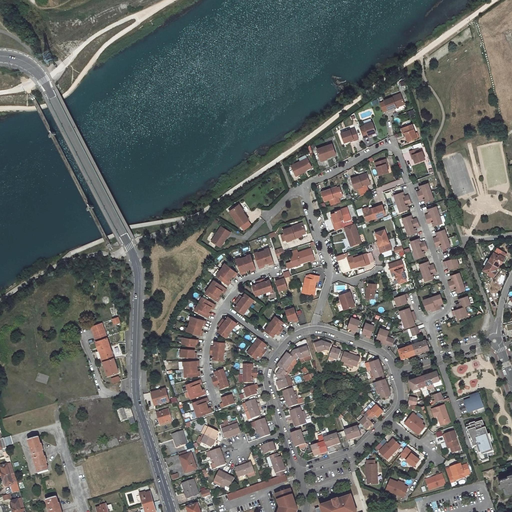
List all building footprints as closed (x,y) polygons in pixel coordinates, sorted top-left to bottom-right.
[(392,99),(384,102),(387,111),(396,108),(395,107),(398,106),(399,106),(404,104),(400,95),(392,98),(392,99)] [(363,128),(358,130),(362,141),(367,139),(367,138),(370,137),(374,135),(371,125),(363,128)] [(411,125),(402,129),(404,134),(408,142),(417,138),(416,138),(418,137),(416,133),(415,134),(411,125)] [(353,131),(339,136),(343,145),(349,143),(352,142),(352,143),(357,141),(353,131)] [(315,152),(318,161),(325,159),(325,161),(334,157),(331,147),(315,152)] [(417,149),(409,152),(411,156),(412,156),(413,159),(415,164),(425,160),(422,152),(419,153),(417,149)] [(306,160),(290,166),(293,177),(303,173),(302,172),(310,169),(306,160)] [(385,160),(375,164),(379,176),(388,173),(387,169),(386,165),(387,165),(385,160)] [(358,178),(351,180),(355,191),(370,185),(367,176),(359,179),(358,178)] [(432,193),(429,184),(420,187),(421,192),(417,193),(419,198),(432,193)] [(330,190),(321,193),(324,202),(329,200),(331,206),(340,203),(338,198),(342,197),(341,193),(339,192),(338,188),(336,189),(330,191),(330,190)] [(403,193),(394,196),(397,205),(411,201),(409,196),(405,198),(403,193)] [(432,193),(419,198),(421,202),(424,201),(426,205),(435,202),(432,193)] [(410,211),(408,207),(412,205),(411,201),(397,205),(400,214),(410,211)] [(382,205),(372,209),(373,210),(364,214),(367,222),(386,215),(382,205)] [(239,228),(248,221),(242,213),(241,214),(236,207),(229,213),(239,228)] [(333,224),(335,231),(343,229),(340,221),(343,220),(343,222),(351,220),(347,208),(335,212),(335,214),(331,215),(332,219),(334,223),(333,224)] [(427,221),(440,216),(437,208),(428,211),(429,215),(426,216),(427,221)] [(412,216),(403,220),(406,228),(419,224),(418,219),(413,221),(412,216)] [(440,216),(427,221),(429,225),(433,224),(434,229),(443,225),(440,216)] [(291,228),(283,231),(284,235),(280,236),(283,242),(286,241),(286,242),(296,239),(296,237),(301,235),(305,234),(302,224),(290,227),(291,228)] [(354,224),(344,228),(349,241),(350,240),(352,246),(361,243),(354,224)] [(419,224),(406,228),(409,237),(418,234),(417,230),(421,228),(419,224)] [(222,227),(212,241),(220,247),(224,241),(225,242),(229,236),(229,237),(232,233),(222,227)] [(384,230),(375,233),(378,242),(380,242),(381,245),(378,246),(380,253),(391,249),(389,242),(389,243),(384,230)] [(436,234),(438,239),(434,240),(436,244),(448,240),(445,231),(436,234)] [(420,240),(411,243),(415,252),(427,247),(426,243),(422,244),(420,240)] [(443,252),(452,248),(448,240),(436,244),(437,249),(441,247),(443,252)] [(511,244),(503,252),(506,255),(511,249),(511,244)] [(418,261),(427,258),(425,253),(429,252),(427,247),(415,252),(418,261)] [(262,252),(266,264),(269,263),(270,265),(275,264),(270,248),(265,250),(266,251),(262,252)] [(311,248),(292,255),(290,259),(292,263),(294,262),(296,266),(300,265),(299,263),(302,262),(302,263),(310,261),(311,262),(315,260),(311,248)] [(496,271),(494,270),(499,262),(501,263),(504,257),(499,254),(500,252),(495,249),(483,269),(488,272),(487,274),(492,277),(496,271)] [(254,254),(258,263),(260,269),(265,267),(264,265),(266,264),(262,252),(259,253),(258,252),(254,254)] [(256,270),(251,255),(247,256),(248,257),(244,258),(245,262),(248,270),(251,270),(251,272),(256,270)] [(353,257),(347,259),(351,268),(356,266),(357,267),(362,266),(363,267),(370,265),(366,255),(358,257),(354,259),(353,257)] [(240,266),(243,275),(246,273),(245,271),(248,270),(245,262),(244,258),(241,259),(241,258),(237,260),(240,266)] [(450,270),(460,266),(457,258),(444,263),(446,267),(448,266),(450,270)] [(402,262),(389,267),(391,271),(395,270),(396,273),(397,278),(398,281),(400,286),(408,283),(403,271),(405,270),(402,262)] [(239,273),(226,263),(223,266),(224,267),(222,270),(232,278),(233,276),(235,278),(239,273)] [(420,266),(423,275),(436,270),(434,266),(430,267),(429,263),(420,266)] [(217,276),(225,282),(229,285),(232,281),(230,280),(232,278),(222,270),(217,276)] [(436,270),(423,275),(426,284),(435,281),(434,276),(438,275),(436,270)] [(460,274),(451,277),(452,281),(454,281),(455,285),(463,282),(460,274)] [(319,277),(311,275),(310,279),(306,278),(303,293),(314,295),(315,288),(316,281),(318,281),(319,277)] [(279,292),(288,289),(284,276),(279,278),(280,281),(275,282),(279,292)] [(261,281),(265,294),(274,291),(270,281),(266,282),(265,279),(261,281)] [(228,289),(215,280),(211,286),(221,294),(223,292),(225,293),(228,289)] [(265,294),(261,281),(256,282),(257,285),(253,287),(256,297),(265,294)] [(457,295),(466,291),(463,282),(455,285),(457,289),(456,290),(457,295)] [(376,284),(368,284),(368,288),(367,288),(366,298),(374,299),(375,294),(375,288),(376,288),(376,284)] [(206,293),(213,298),(218,302),(221,297),(220,296),(221,294),(211,286),(206,293)] [(351,292),(340,296),(342,304),(344,304),(346,310),(355,307),(351,292)] [(239,299),(250,307),(255,300),(247,293),(244,297),(241,295),(239,299)] [(441,295),(432,298),(437,311),(441,309),(440,305),(444,304),(441,295)] [(395,300),(398,309),(408,305),(407,301),(409,299),(408,296),(397,299),(395,300)] [(204,306),(210,310),(212,308),(214,309),(216,305),(211,302),(203,297),(199,303),(204,306)] [(466,308),(471,306),(468,297),(459,300),(461,304),(456,306),(458,311),(466,308)] [(423,301),(427,311),(431,310),(432,313),(437,311),(432,298),(423,301)] [(235,309),(244,315),(250,307),(239,299),(236,303),(238,305),(235,309)] [(195,310),(203,315),(208,318),(211,313),(209,312),(210,310),(204,306),(199,303),(195,310)] [(468,317),(466,308),(458,311),(452,313),(454,317),(457,316),(458,321),(468,317)] [(299,322),(295,309),(286,312),(289,322),(294,321),(295,324),(299,322)] [(411,313),(410,309),(399,312),(402,321),(416,317),(414,312),(411,313)] [(190,324),(202,328),(203,325),(205,326),(207,321),(201,319),(191,316),(190,320),(191,320),(190,324)] [(114,325),(120,323),(118,317),(111,319),(114,325)] [(239,324),(230,317),(227,321),(225,319),(222,323),(227,327),(229,328),(233,331),(239,324)] [(286,324),(277,317),(271,324),(282,333),(285,329),(283,327),(286,324)] [(355,334),(360,321),(351,317),(348,328),(352,329),(351,332),(355,334)] [(416,317),(402,321),(405,330),(415,326),(414,322),(417,321),(416,317)] [(227,339),(233,331),(229,328),(227,327),(222,323),(219,326),(222,328),(219,332),(227,339)] [(362,333),(367,334),(367,335),(366,338),(370,339),(375,326),(366,323),(362,333)] [(102,324),(91,327),(108,376),(118,372),(102,324)] [(202,328),(190,324),(189,327),(188,327),(187,331),(202,336),(203,331),(201,330),(202,328)] [(271,324),(266,332),(274,338),(277,335),(279,337),(282,333),(271,324)] [(411,329),(413,337),(420,334),(418,327),(411,329)] [(381,328),(377,338),(382,340),(380,343),(385,344),(387,338),(390,331),(381,328)] [(182,345),(195,347),(195,344),(197,345),(198,340),(183,337),(182,341),(183,341),(182,345)] [(423,352),(431,349),(427,339),(420,342),(423,352)] [(260,340),(254,347),(259,351),(260,352),(265,356),(268,352),(265,350),(268,346),(260,340)] [(423,352),(420,342),(416,343),(415,341),(412,342),(413,344),(416,354),(423,352)] [(226,343),(215,342),(215,347),(212,346),(211,351),(225,352),(225,353),(226,343)] [(318,355),(326,352),(330,353),(333,346),(329,345),(324,346),(323,343),(315,345),(318,355)] [(416,354),(413,344),(405,347),(409,357),(416,354)] [(334,346),(329,361),(334,363),(335,360),(338,361),(341,352),(337,350),(338,348),(334,346)] [(248,355),(257,361),(260,357),(262,359),(265,356),(259,351),(254,347),(248,355)] [(399,349),(402,359),(409,357),(405,347),(399,349)] [(308,348),(302,350),(300,351),(300,349),(294,351),(298,357),(302,356),(303,360),(311,357),(308,348)] [(194,350),(182,349),(182,352),(180,352),(180,357),(190,358),(196,358),(197,353),(194,353),(194,350)] [(225,352),(211,351),(210,356),(214,356),(213,361),(224,362),(225,353),(225,352)] [(291,366),(298,357),(294,351),(291,355),(289,354),(283,360),(291,366)] [(349,368),(354,354),(350,352),(349,355),(344,354),(341,362),(345,364),(344,367),(349,368)] [(357,369),(361,360),(356,358),(357,355),(354,354),(349,368),(353,370),(354,368),(357,369)] [(284,376),(291,366),(283,360),(278,367),(280,368),(275,374),(284,376)] [(370,363),(372,367),(369,368),(370,372),(382,368),(380,361),(379,360),(370,363)] [(199,361),(190,362),(183,362),(183,366),(184,366),(184,370),(197,369),(197,366),(199,366),(199,361)] [(243,374),(257,374),(257,369),(252,369),(252,364),(243,364),(243,374)] [(382,368),(370,372),(372,376),(375,375),(376,379),(383,377),(385,376),(382,368)] [(184,378),(193,377),(200,376),(199,371),(197,371),(197,369),(184,370),(185,373),(184,373),(184,378)] [(213,383),(226,379),(223,369),(214,372),(216,377),(212,378),(213,383)] [(431,373),(434,382),(441,380),(438,370),(431,373)] [(312,373),(303,376),(306,382),(314,379),(312,373)] [(423,375),(427,385),(434,382),(431,373),(423,375)] [(243,383),(252,383),(253,379),(257,379),(257,374),(243,374),(243,383)] [(284,376),(275,374),(278,384),(276,385),(279,392),(283,390),(288,389),(284,376)] [(416,378),(420,387),(427,385),(423,375),(416,378)] [(420,387),(416,378),(409,380),(413,390),(420,387)] [(219,386),(221,391),(230,387),(226,379),(213,383),(214,387),(219,386)] [(188,392),(200,388),(199,385),(202,384),(200,380),(186,384),(188,392)] [(377,383),(378,387),(376,388),(377,392),(389,387),(386,380),(384,380),(377,383)] [(249,387),(243,389),(247,398),(257,394),(255,390),(258,389),(257,385),(249,387)] [(382,399),(392,396),(389,387),(377,392),(379,396),(381,395),(382,399)] [(191,399),(199,396),(205,394),(204,390),(201,390),(200,388),(188,392),(191,399)] [(165,389),(151,392),(154,405),(169,401),(165,389)] [(287,401),(299,396),(298,392),(296,393),(294,389),(288,391),(284,392),(287,401)] [(479,393),(471,395),(473,399),(464,402),(468,413),(484,408),(479,393)] [(221,408),(231,405),(235,404),(232,394),(222,398),(223,403),(220,404),(221,408)] [(300,405),(298,401),(300,400),(299,396),(287,401),(289,409),(300,405)] [(200,400),(192,403),(194,410),(202,407),(206,406),(206,403),(208,402),(206,398),(200,400)] [(255,399),(245,402),(248,411),(261,406),(259,402),(256,403),(255,399)] [(364,411),(367,414),(369,411),(371,412),(377,406),(373,403),(364,411)] [(435,408),(432,409),(435,417),(438,416),(441,425),(451,422),(444,404),(435,408)] [(117,410),(120,422),(128,419),(130,425),(135,423),(129,406),(117,410)] [(202,407),(194,410),(197,417),(211,412),(210,407),(207,408),(206,406),(202,407)] [(261,406),(248,411),(251,418),(260,415),(259,411),(262,410),(261,406)] [(367,414),(372,419),(375,417),(378,419),(384,413),(377,406),(371,412),(369,411),(367,414)] [(167,409),(156,413),(160,425),(171,421),(167,409)] [(293,420),(306,416),(304,412),(302,413),(301,409),(291,412),(293,420)] [(365,418),(359,423),(361,425),(365,430),(366,431),(373,424),(370,422),(372,419),(367,414),(364,411),(361,414),(365,418)] [(414,414),(406,425),(420,436),(427,427),(423,425),(425,423),(414,414)] [(306,416),(293,420),(296,429),(306,425),(305,421),(307,420),(306,416)] [(256,425),(254,426),(255,430),(267,426),(264,418),(255,421),(256,425)] [(233,421),(228,423),(232,435),(241,433),(238,423),(234,424),(233,421)] [(478,452),(480,461),(482,460),(489,458),(489,456),(488,454),(493,453),(495,452),(486,429),(483,421),(476,424),(475,423),(469,425),(470,427),(467,429),(471,440),(472,440),(473,444),(471,444),(472,449),(475,448),(476,453),(478,452)] [(226,427),(221,429),(222,430),(225,438),(232,435),(228,423),(225,424),(226,427)] [(359,427),(351,430),(355,439),(362,437),(361,433),(365,430),(361,425),(359,427)] [(267,426),(255,430),(257,434),(260,433),(261,438),(270,435),(267,426)] [(205,430),(203,434),(214,440),(218,432),(209,427),(207,431),(205,430)] [(355,439),(351,430),(345,432),(346,437),(348,442),(355,439)] [(183,431),(173,435),(176,446),(186,443),(183,431)] [(302,431),(292,434),(294,441),(304,438),(303,434),(302,431)] [(453,452),(458,450),(452,432),(443,435),(445,441),(448,449),(451,447),(453,452)] [(203,439),(202,442),(211,447),(214,440),(203,434),(201,437),(203,439)] [(338,434),(331,436),(334,446),(341,444),(339,439),(338,434)] [(334,446),(331,436),(328,437),(324,439),(325,443),(327,449),(334,446)] [(4,439),(6,447),(14,445),(11,437),(4,439)] [(31,455),(32,459),(33,459),(38,473),(49,470),(38,437),(27,440),(32,455),(31,455)] [(9,456),(6,447),(4,439),(3,438),(1,439),(0,439),(0,451),(2,451),(4,457),(9,456)] [(306,445),(304,438),(294,441),(297,448),(300,447),(302,453),(305,454),(309,446),(306,445)] [(387,444),(379,452),(387,460),(400,446),(393,439),(390,442),(391,443),(388,445),(387,444)] [(273,441),(264,444),(265,448),(263,449),(264,454),(275,450),(273,441)] [(192,442),(185,444),(188,451),(194,448),(192,442)] [(318,445),(322,455),(328,453),(327,449),(325,443),(321,444),(318,445)] [(318,445),(311,447),(309,446),(305,454),(308,456),(313,454),(314,457),(322,455),(318,445)] [(220,448),(210,451),(211,456),(209,456),(210,461),(223,456),(220,448)] [(412,453),(405,448),(400,455),(407,460),(406,461),(415,467),(420,459),(415,456),(412,454),(412,453)] [(181,458),(180,458),(185,473),(197,469),(191,454),(187,455),(186,451),(179,453),(181,458)] [(277,453),(270,456),(274,466),(284,463),(281,456),(278,457),(277,453)] [(223,456),(210,461),(212,464),(214,464),(216,468),(225,464),(223,456)] [(367,465),(366,465),(366,468),(367,468),(368,480),(368,484),(378,484),(377,464),(374,464),(374,461),(367,461),(367,465)] [(246,462),(242,463),(246,474),(254,471),(251,462),(246,464),(246,462)] [(242,463),(238,464),(239,467),(235,468),(238,477),(246,474),(242,463)] [(284,463),(274,466),(278,477),(285,475),(283,470),(286,469),(284,463)] [(1,467),(2,470),(0,470),(2,477),(14,474),(11,464),(1,467)] [(457,465),(451,467),(454,476),(460,474),(461,477),(465,476),(471,474),(467,464),(462,466),(458,468),(457,465)] [(219,471),(214,481),(217,483),(216,485),(220,486),(226,474),(219,471)] [(511,472),(511,473),(511,475),(507,476),(506,475),(498,478),(500,485),(501,485),(503,484),(505,491),(506,492),(511,489),(511,472)] [(14,474),(2,477),(4,485),(6,484),(7,487),(11,485),(13,493),(19,491),(14,474)] [(226,474),(220,486),(224,488),(225,486),(229,488),(234,478),(226,474)] [(443,474),(426,480),(430,490),(446,484),(443,474)] [(285,475),(227,494),(229,500),(287,481),(285,475)] [(398,483),(391,479),(386,490),(404,497),(405,494),(406,494),(409,487),(404,486),(405,485),(398,483)] [(195,480),(185,483),(188,492),(186,493),(188,498),(200,494),(195,480)] [(296,511),(297,509),(290,488),(275,493),(280,507),(278,511),(296,511)] [(209,489),(201,492),(203,498),(211,495),(209,489)] [(155,511),(150,492),(139,495),(144,511),(155,511)] [(216,511),(211,495),(203,498),(205,503),(207,502),(210,511),(216,511)] [(321,507),(315,509),(316,511),(356,511),(351,495),(338,500),(338,499),(333,501),(333,502),(320,506),(321,507)] [(47,511),(60,511),(56,497),(45,500),(49,511),(47,511)] [(20,502),(18,502),(17,501),(11,502),(12,505),(11,505),(12,511),(14,511),(23,509),(20,502)] [(200,511),(197,502),(189,505),(190,507),(186,508),(187,511),(200,511)]
